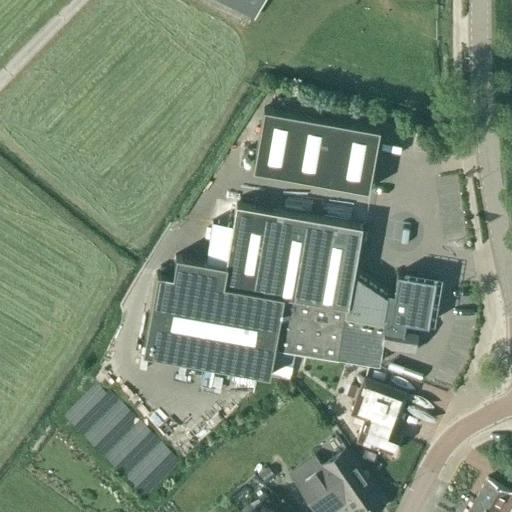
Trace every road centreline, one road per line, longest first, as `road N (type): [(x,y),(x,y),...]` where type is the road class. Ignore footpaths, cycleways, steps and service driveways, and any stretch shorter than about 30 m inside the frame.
road 1 (tertiary): [(511,286),(488,165),(478,0)]
road 2 (unclassified): [(409,511),(455,438),(511,405)]
